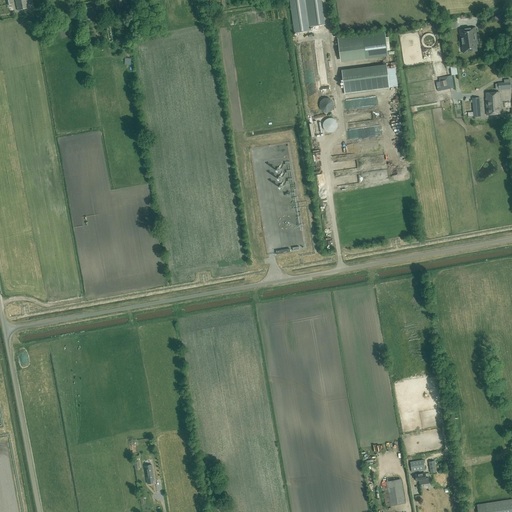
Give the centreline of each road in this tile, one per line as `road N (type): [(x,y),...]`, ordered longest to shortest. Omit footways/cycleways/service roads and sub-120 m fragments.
road 1 (unclassified): [(5,330),(511,238)]
road 2 (unclassified): [(38,511),(5,330)]
